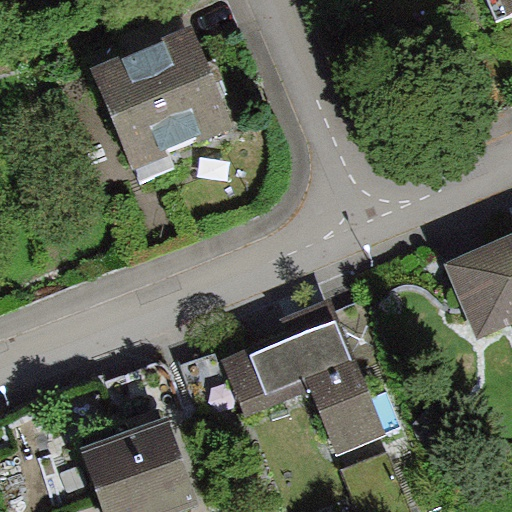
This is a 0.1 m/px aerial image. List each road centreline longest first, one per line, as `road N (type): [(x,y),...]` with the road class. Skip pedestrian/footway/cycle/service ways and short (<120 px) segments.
road 1 (residential): [(0,365),(355,225)]
road 2 (residential): [(266,0),(355,225)]
road 3 (residential): [(355,225),(511,155)]
